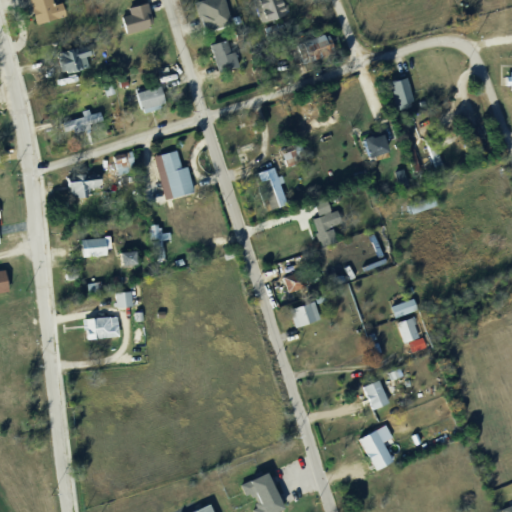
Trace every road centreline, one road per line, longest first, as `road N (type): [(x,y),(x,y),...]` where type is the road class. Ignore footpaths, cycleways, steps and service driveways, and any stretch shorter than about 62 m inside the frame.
road 1 (residential): [(331,511),(166,0)]
road 2 (residential): [(66,511),(30,171),(0,40)]
road 3 (residential): [(30,171),(431,38),(455,39)]
road 4 (residential): [(507,144),(480,64),(455,39)]
